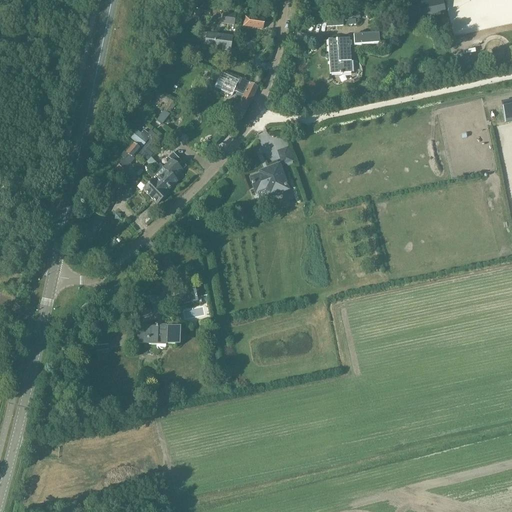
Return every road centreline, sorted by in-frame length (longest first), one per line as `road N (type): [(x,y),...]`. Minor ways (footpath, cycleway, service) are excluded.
road 1 (unclassified): [(53,274),(89,278),(113,268),(252,124),(275,62),(285,0)]
road 2 (secondary): [(53,274),(111,0)]
road 3 (secondary): [(0,499),(53,274)]
